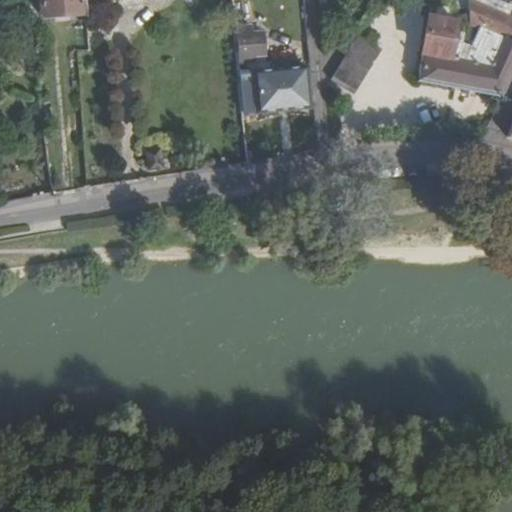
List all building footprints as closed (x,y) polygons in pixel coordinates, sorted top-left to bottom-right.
[(38,0),(40,15),(79,13),(78,0),(38,0)] [(420,82),(500,99),(511,72),(511,17),(507,15),(510,9),(490,0),(470,0),(470,25),(479,29),(472,48),(460,45),(461,36),(453,34),(455,22),(430,18),(420,82)] [(348,55),(361,36),(365,31),(344,16),(327,40),(348,55)] [(250,24),(236,26),(241,66),(255,64),(253,55),(265,54),(263,34),(251,35),(250,24)] [(348,55),(329,80),(351,96),(382,51),(361,36),(348,55)] [(230,75),(234,115),(299,108),(295,68),(230,75)]
